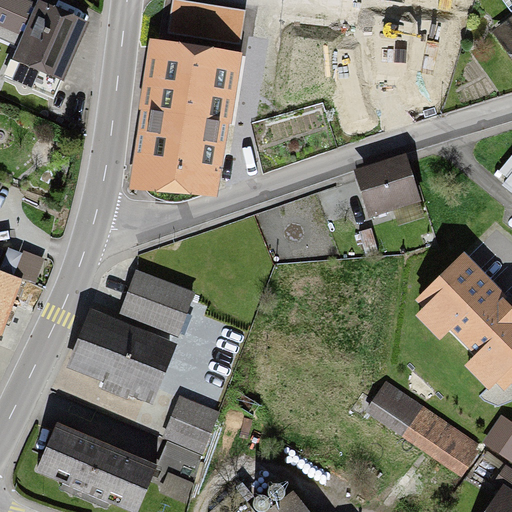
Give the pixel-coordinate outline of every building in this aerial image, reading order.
[(88,23),(38,2),(6,81),(56,101),(88,23)] [(511,14),(496,26),(511,48),(511,14)] [(240,56),(159,43),(136,180),(217,193),(240,56)] [(406,162),(365,173),(376,212),(417,200),(406,162)] [(366,252),(378,249),(371,226),(359,229),(366,252)] [(424,236),(427,245),(437,242),(434,232),(424,236)] [(504,384),(511,376),(511,294),(465,246),(416,293),(422,300),(416,306),(441,332),(450,323),(474,348),(465,358),(489,383),(496,376),(504,384)] [(0,344),(24,274),(0,265),(0,344)] [(189,294),(138,274),(124,311),(175,331),(189,294)] [(176,349),(89,317),(67,377),(154,409),(176,349)] [(242,330),(205,317),(196,342),(233,355),(242,330)] [(208,355),(192,383),(217,398),(234,370),(208,355)] [(187,363),(182,375),(192,379),(198,368),(187,363)] [(390,382),(369,412),(459,474),(479,444),(390,382)] [(220,416),(181,403),(165,448),(205,462),(220,416)] [(511,429),(502,422),(485,448),(511,464),(511,429)] [(52,427),(31,476),(115,511),(136,511),(154,470),(52,427)] [(277,492),(280,491),(282,490),(284,488),(285,485),(285,483),(285,480),(283,478),(281,476),(278,475),(275,475),(273,476),(271,478),(269,480),(269,483),(269,486),(270,488),(272,490),(275,491),(277,492)] [(263,504),(266,503),(268,501),(270,499),(271,496),(271,493),(270,490),(268,488),(265,487),(262,486),(259,487),(257,488),(255,490),(254,493),(253,495),(254,498),(255,500),(257,502),(260,503),(263,504)] [(511,511),(511,489),(509,487),(493,511),(511,511)] [(331,511),(311,488),(279,511),(331,511)]
